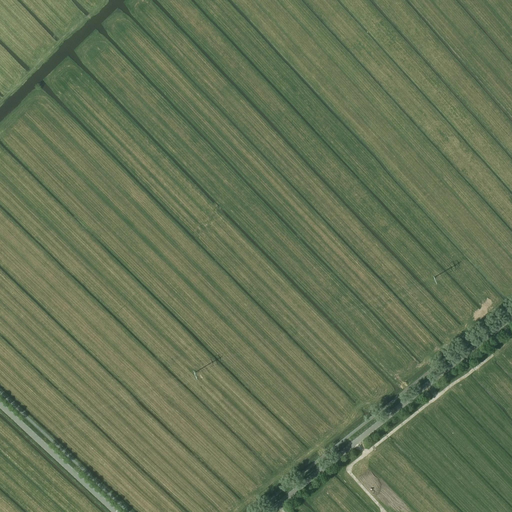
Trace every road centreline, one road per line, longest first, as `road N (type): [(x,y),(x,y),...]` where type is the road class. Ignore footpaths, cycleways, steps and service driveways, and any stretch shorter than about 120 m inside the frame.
road 1 (tertiary): [(269,511),(511,316)]
road 2 (tertiary): [(115,511),(0,405)]
